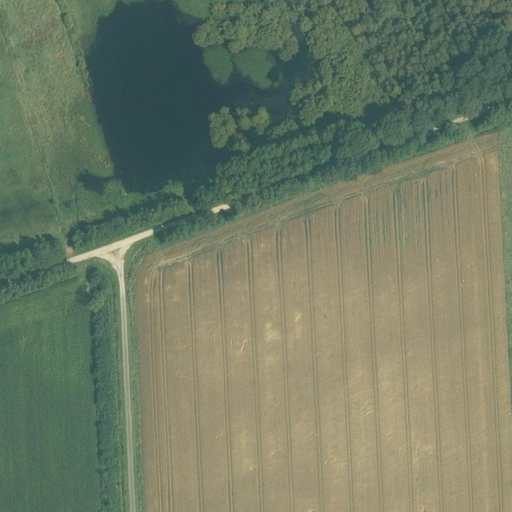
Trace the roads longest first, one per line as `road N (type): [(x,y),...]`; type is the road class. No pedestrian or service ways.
road 1 (track): [(511,108),(0,286)]
road 2 (unclassified): [(122,242),(135,511)]
